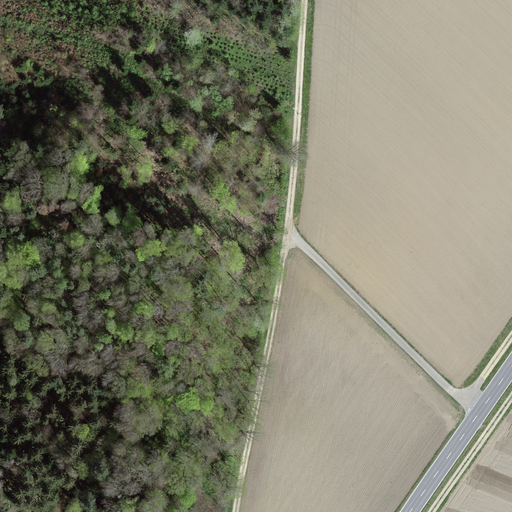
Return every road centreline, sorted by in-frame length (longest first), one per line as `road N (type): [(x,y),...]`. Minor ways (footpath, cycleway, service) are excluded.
road 1 (track): [(235,511),(286,235),(305,0)]
road 2 (track): [(478,413),(286,235)]
road 3 (secondary): [(409,511),(511,365)]
road 4 (track): [(511,397),(431,511)]
